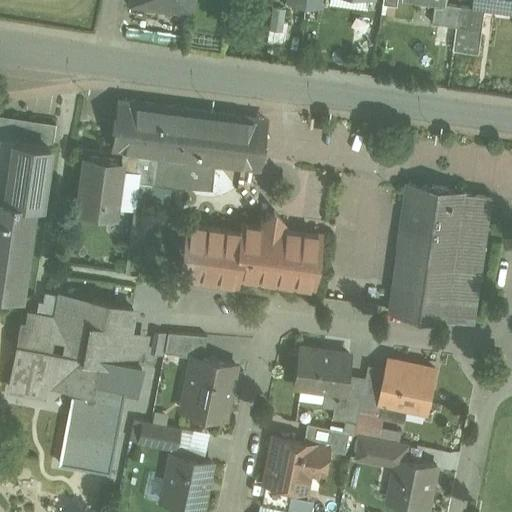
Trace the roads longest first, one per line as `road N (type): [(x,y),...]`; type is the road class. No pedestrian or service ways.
road 1 (tertiary): [(511,122),(98,62)]
road 2 (residential): [(271,317),(393,336),(493,364)]
road 3 (residential): [(227,511),(271,317)]
road 4 (residential): [(493,364),(462,511)]
